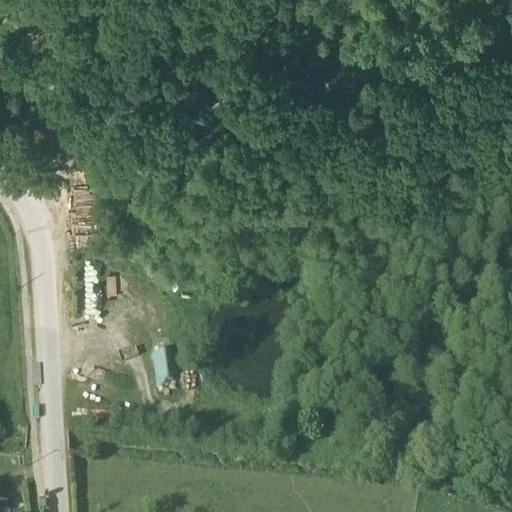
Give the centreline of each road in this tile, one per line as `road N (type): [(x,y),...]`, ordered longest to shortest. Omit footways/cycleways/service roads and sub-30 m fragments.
road 1 (residential): [(511,36),(280,92),(134,111),(0,153)]
road 2 (tertiary): [(56,511),(36,229),(0,173)]
road 3 (track): [(134,111),(238,38),(262,0)]
road 4 (track): [(62,135),(23,0)]
